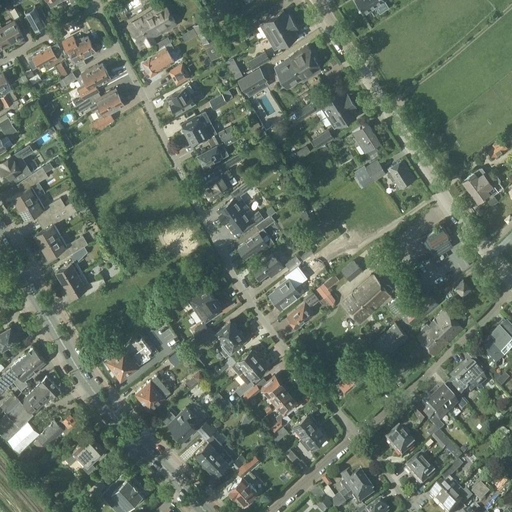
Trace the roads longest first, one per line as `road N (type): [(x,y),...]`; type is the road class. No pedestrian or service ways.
road 1 (residential): [(356,437),(238,283),(98,7)]
road 2 (residential): [(511,286),(458,223),(311,0)]
road 3 (secondary): [(205,511),(89,387),(0,237)]
road 4 (residential): [(356,437),(511,288)]
road 5 (unknown): [(441,198),(398,236),(421,273),(472,240)]
